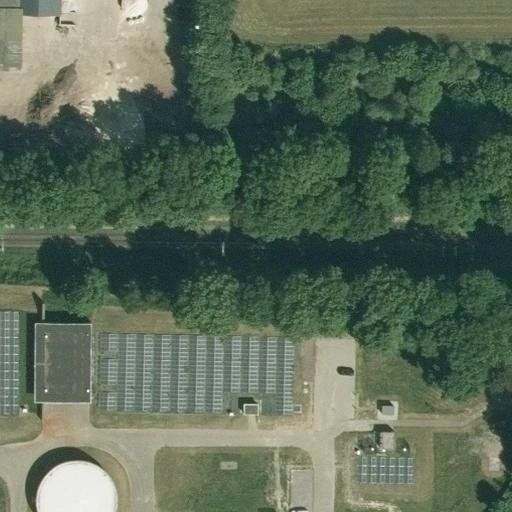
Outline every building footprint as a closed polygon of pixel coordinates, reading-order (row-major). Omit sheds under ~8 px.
[(0,0),(0,81),(20,82),(21,38),(23,12),(60,13),(60,0),(0,0)] [(90,401),(90,322),(41,322),(41,401),(90,401)] [(257,412),(257,403),(244,403),(244,412),(257,412)] [(394,448),(394,430),(381,430),(381,448),(394,448)] [(120,511),(121,509),(122,502),(121,494),(119,488),(115,480),(110,475),(105,471),(97,467),(89,465),(82,465),(75,466),(68,469),(62,472),(57,477),(53,482),(50,489),(48,496),(47,504),(48,511),(120,511)]
